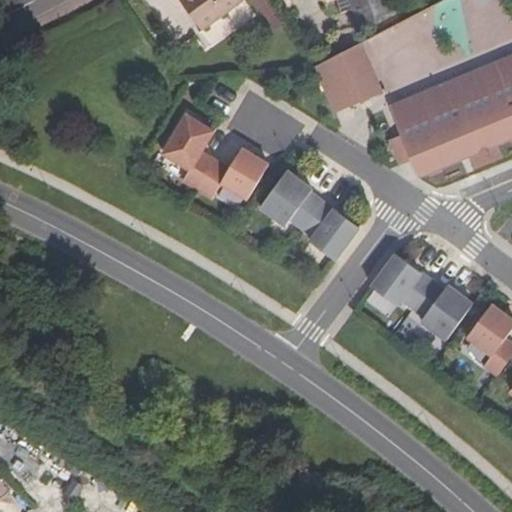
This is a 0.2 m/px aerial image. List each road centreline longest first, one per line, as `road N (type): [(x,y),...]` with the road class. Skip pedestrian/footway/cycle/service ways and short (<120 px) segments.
road 1 (secondary): [(289,369),(159,285),(0,199)]
road 2 (secondary): [(464,511),(289,369)]
road 3 (residential): [(289,369),(406,199)]
road 4 (residential): [(246,103),(406,199)]
